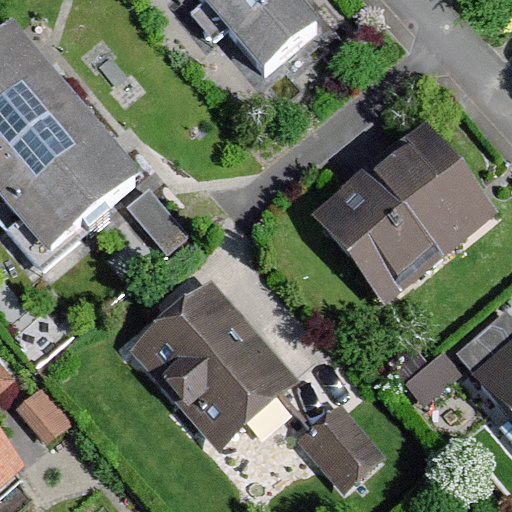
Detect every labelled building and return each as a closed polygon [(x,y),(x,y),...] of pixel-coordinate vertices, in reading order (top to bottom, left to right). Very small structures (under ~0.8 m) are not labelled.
[(188,0),(258,80),(313,32),(284,0),(188,0)] [(176,239),(5,40),(0,44),(0,222),(36,266),(110,204),(155,257),(176,239)] [(309,229),(375,314),(489,227),(423,141),(309,229)] [(123,362),(214,463),(293,392),(202,291),(123,362)] [(511,348),(465,390),(511,442),(511,348)] [(0,398),(7,393),(0,384),(0,500),(21,482),(0,458),(0,398)] [(59,439),(29,401),(6,419),(37,457),(59,439)] [(296,455),(330,498),(369,467),(335,424),(296,455)]
